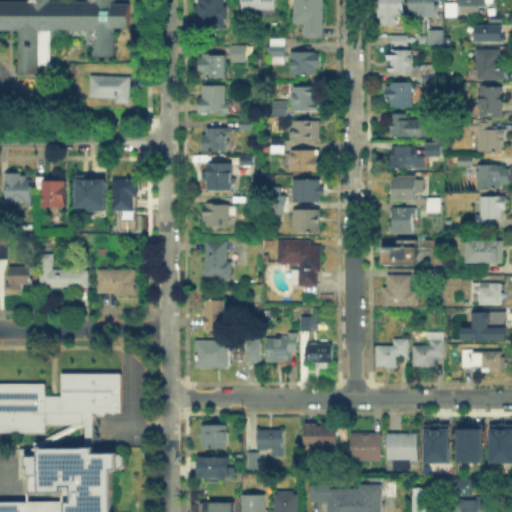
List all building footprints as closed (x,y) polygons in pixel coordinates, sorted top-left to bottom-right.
[(114,0),(114,2),(128,2),(128,27),(114,27),(114,57),(91,57),(91,45),(85,45),(85,33),(50,33),(50,64),(38,64),(38,72),(17,72),(17,30),(0,29),(0,0),(114,0)] [(197,0),(226,0),(226,29),(197,28),(197,0)] [(277,0),(277,10),(244,10),(244,0),(277,0)] [(294,25),(294,0),(325,0),(325,40),(306,40),(306,25),(294,25)] [(401,26),(380,26),(380,0),(407,0),(407,17),(401,17),(401,26)] [(413,0),(437,0),(437,17),(413,17),(413,0)] [(496,0),(496,6),(481,6),(481,13),(462,13),(462,0),(496,0)] [(445,17),(446,4),(459,4),(459,17),(445,17)] [(479,42),(479,26),(506,26),(506,43),(479,42)] [(431,32),(445,32),(445,47),(431,47),(431,32)] [(394,37),(411,37),(411,47),(394,47),(394,37)] [(271,42),(287,42),(287,63),(271,63),(271,42)] [(233,63),(234,47),(247,47),(247,63),(233,63)] [(318,52),(318,57),(324,57),(324,66),(318,66),(318,75),(293,75),(293,52),(318,52)] [(413,52),(413,72),(391,72),(391,52),(413,52)] [(474,65),(478,65),(479,52),(504,52),(504,73),(507,73),(507,80),(474,80),(474,65)] [(203,57),(228,57),(228,78),(203,78),(203,57)] [(424,86),(424,66),(436,66),(436,86),(424,86)] [(94,77),(132,77),(132,104),(124,104),(124,100),(94,100),(94,77)] [(414,84),(414,108),(390,108),(390,83),(414,84)] [(229,87),(229,115),(203,114),(203,87),(229,87)] [(319,87),(319,112),(295,111),(295,87),(319,87)] [(481,117),(481,88),(505,88),(505,117),(481,117)] [(277,117),(277,103),(288,103),(288,117),(277,117)] [(414,115),(414,109),(427,110),(427,137),(394,137),(394,115),(414,115)] [(241,130),(241,122),(255,122),(255,130),(241,130)] [(323,122),(322,142),(295,142),(296,122),(323,122)] [(493,122),(493,131),(507,131),(507,152),(480,152),(480,131),(471,131),(471,122),(493,122)] [(231,130),(231,151),(207,151),(207,130),(231,130)] [(275,141),(286,141),(286,153),(275,153),(275,141)] [(425,155),(439,155),(439,141),(425,141),(425,155)] [(432,154),(432,144),(447,144),(447,154),(432,154)] [(427,148),(427,165),(417,165),(417,167),(404,167),(404,166),(394,166),(394,145),(418,145),(418,148),(427,148)] [(322,151),(321,172),(294,172),(294,151),(322,151)] [(461,174),(461,157),(473,157),(473,174),(461,174)] [(211,172),(211,165),(235,165),(235,190),(208,190),(208,172),(211,172)] [(507,166),(507,187),(480,187),(480,166),(507,166)] [(22,175),(22,179),(33,179),(33,205),(8,205),(8,175),(22,175)] [(105,198),(105,206),(75,206),(74,177),(105,177),(105,198)] [(395,178),(416,178),(416,200),(395,200),(395,178)] [(41,179),(41,206),(65,205),(64,179),(41,179)] [(134,211),(115,211),(115,180),(139,180),(139,198),(134,198),(134,211)] [(322,182),(322,203),(295,203),(295,181),(322,182)] [(284,194),(276,194),(276,190),(269,190),(269,212),(284,212),(284,194)] [(504,198),(509,198),(509,207),(504,207),(504,220),(494,220),(494,227),(475,227),(475,215),(483,215),(483,197),(504,198)] [(428,214),(428,200),(443,200),(443,214),(428,214)] [(231,206),(231,226),(207,226),(207,205),(231,206)] [(394,209),(416,209),(416,233),(394,233),(394,209)] [(297,211),(323,211),(323,232),(297,232),(297,211)] [(446,241),(446,246),(446,268),(433,268),(433,252),(427,252),(427,241),(446,241)] [(311,242),(311,246),(323,247),(323,271),(321,271),(321,288),(294,288),(294,271),(303,271),(303,264),(280,263),(280,242),(311,242)] [(420,272),(386,272),(386,250),(400,250),(400,242),(420,242),(420,272)] [(471,243),(504,243),(504,262),(471,262),(471,243)] [(230,245),(230,263),(235,263),(235,278),(208,278),(208,245),(230,245)] [(0,260),(0,246),(10,246),(10,260),(0,260)] [(32,288),(11,288),(11,267),(32,268),(32,288)] [(424,279),(424,270),(444,270),(444,279),(424,279)] [(46,271),(89,271),(89,291),(46,290),(46,271)] [(100,271),(138,271),(138,295),(100,295),(100,271)] [(416,277),(416,307),(387,307),(387,277),(416,277)] [(503,285),(503,306),(481,305),(481,285),(503,285)] [(207,302),(226,302),(226,327),(207,327),(207,302)] [(460,339),(504,339),(504,309),(471,309),(471,325),(460,325),(460,339)] [(303,318),(318,318),(318,331),(303,331),(303,318)] [(290,363),(268,363),(268,339),(286,339),(286,333),(298,333),(298,353),(290,353),(290,363)] [(436,369),(414,369),(414,346),(428,346),(428,333),(445,333),(445,357),(436,357),(436,369)] [(394,348),(394,339),(407,339),(407,362),(401,362),(401,368),(379,368),(379,348),(394,348)] [(231,342),(230,369),(197,369),(198,342),(231,342)] [(334,346),(334,362),(310,362),(310,345),(334,346)] [(249,347),(261,348),(261,363),(249,363),(249,347)] [(504,352),(504,371),(470,371),(470,367),(464,367),(464,350),(479,350),(479,352),(504,352)] [(0,382),(43,382),(43,394),(61,394),(61,372),(120,372),(119,409),(118,411),(102,411),(102,413),(95,413),(95,411),(91,411),(90,445),(92,445),(92,451),(116,451),(116,452),(119,452),(122,454),(122,465),(119,468),(116,468),(116,469),(110,469),(110,511),(112,511),(0,511),(0,500),(70,500),(70,485),(61,485),(61,491),(27,491),(27,474),(37,474),(37,446),(83,446),(83,423),(43,423),(43,431),(0,431),(0,382)] [(423,423),(423,462),(448,462),(448,423),(423,423)] [(455,423),(455,462),(481,462),(481,423),(455,423)] [(511,423),(488,423),(488,461),(511,461),(511,423)] [(204,449),(204,425),(230,425),(230,449),(204,449)] [(304,446),(304,426),(327,426),(326,446),(304,446)] [(274,450),(260,450),(260,431),(286,431),(286,457),(274,457),(274,450)] [(412,470),(389,470),(389,433),(421,433),(421,461),(412,461),(412,470)] [(384,434),(383,462),(353,461),(353,434),(384,434)] [(250,470),(250,455),(260,455),(260,470),(250,470)] [(202,459),(229,459),(229,475),(202,476),(202,459)] [(474,478),(474,495),(453,495),(453,478),(474,478)] [(385,500),(384,511),(328,511),(328,503),(313,503),(313,486),(363,487),(363,482),(397,482),(397,500),(385,500)] [(437,490),(437,511),(415,511),(415,489),(437,490)] [(278,511),(278,492),(300,492),(300,511),(278,511)] [(246,511),(246,496),(268,496),(268,511),(246,511)] [(493,500),(493,511),(455,511),(455,500),(493,500)] [(237,503),(237,511),(201,511),(201,503),(237,503)]
